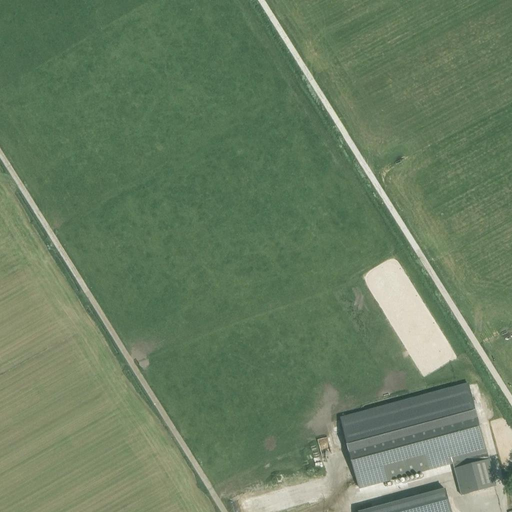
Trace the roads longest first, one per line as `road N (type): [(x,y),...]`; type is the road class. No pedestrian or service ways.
road 1 (track): [(259,0),(511,402)]
road 2 (track): [(226,511),(0,150)]
